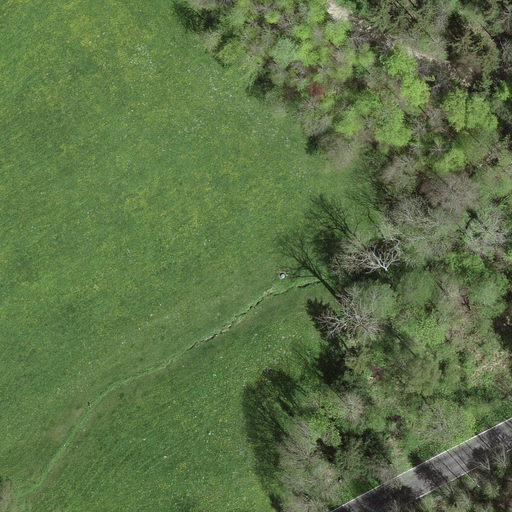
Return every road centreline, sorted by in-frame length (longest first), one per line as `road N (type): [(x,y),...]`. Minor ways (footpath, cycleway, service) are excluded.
road 1 (tertiary): [(511,432),(361,511)]
road 2 (track): [(432,73),(309,0)]
